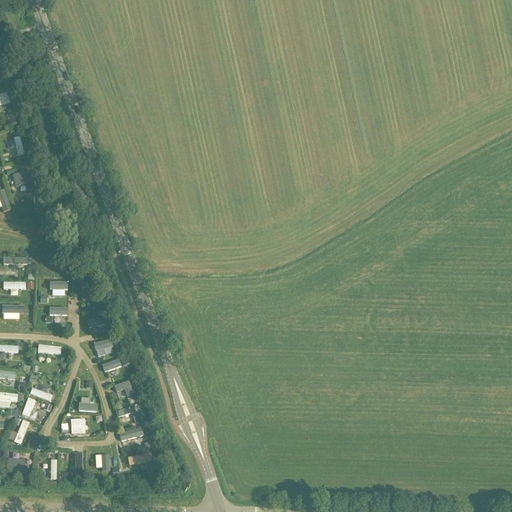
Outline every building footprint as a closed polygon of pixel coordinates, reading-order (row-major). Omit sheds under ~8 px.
[(0,95),(0,107),(12,103),(8,93),(0,95)] [(0,218),(14,218),(14,209),(0,209),(0,218)] [(21,270),(12,269),(12,280),(21,280),(21,270)] [(54,296),(72,296),(71,285),(53,286),(54,296)] [(9,312),(9,324),(26,325),(27,312),(9,312)] [(53,322),(71,322),(71,313),(54,312),(53,322)] [(93,333),(103,333),(104,325),(93,324),(93,333)] [(98,348),(101,357),(118,352),(115,342),(98,348)] [(0,360),(9,361),(9,357),(22,357),(22,348),(0,347),(0,360)] [(42,349),(42,357),(65,358),(66,349),(42,349)] [(107,361),(95,365),(96,370),(108,366),(107,361)] [(106,368),(110,378),(125,372),(122,362),(106,368)] [(39,380),(36,397),(44,398),(47,382),(39,380)] [(25,422),(34,424),(39,403),(30,401),(25,422)] [(127,410),(120,414),(124,422),(131,418),(127,410)] [(74,422),(74,436),(92,436),(91,421),(74,422)] [(111,450),(103,451),(105,478),(113,478),(111,450)] [(87,481),(85,456),(78,457),(79,475),(63,475),(64,482),(87,481)] [(143,480),(150,479),(147,460),(140,461),(143,480)] [(10,461),(10,472),(28,473),(28,462),(10,461)]
